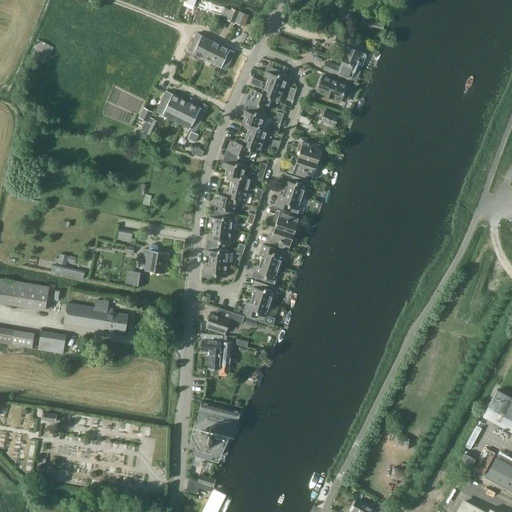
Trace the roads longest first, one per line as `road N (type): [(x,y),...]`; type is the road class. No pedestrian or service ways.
road 1 (unclassified): [(324,511),(466,241),(511,116)]
road 2 (residential): [(192,287),(237,285),(301,95),(292,66),(257,50)]
road 3 (unclassified): [(192,287),(206,170),(257,50)]
road 4 (unclassified): [(173,511),(192,287)]
road 5 (unknown): [(188,346),(0,308)]
road 6 (track): [(111,0),(197,27),(254,56)]
